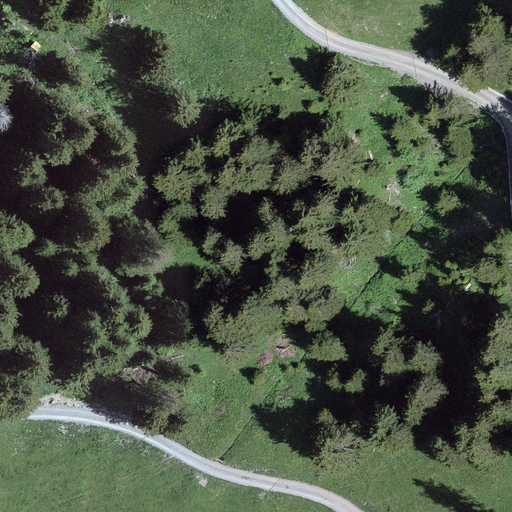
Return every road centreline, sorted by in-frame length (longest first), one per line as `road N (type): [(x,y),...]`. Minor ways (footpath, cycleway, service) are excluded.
road 1 (track): [(328,511),(208,476),(94,410),(0,417)]
road 2 (track): [(280,0),(318,34),(422,66),(511,120)]
